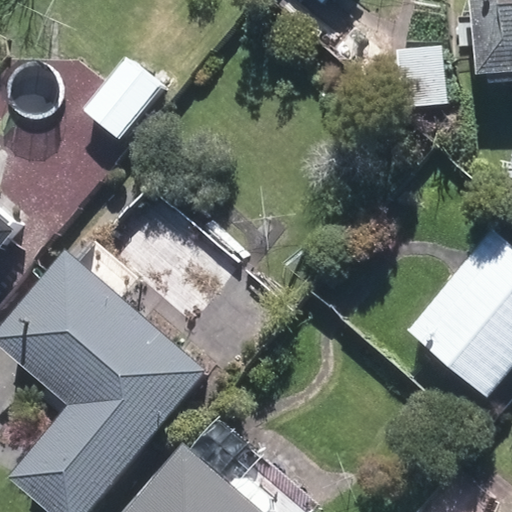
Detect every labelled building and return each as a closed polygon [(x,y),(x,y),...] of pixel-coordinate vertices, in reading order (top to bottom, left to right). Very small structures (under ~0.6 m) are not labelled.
[(511,0),(478,0),(486,81),(511,79),(511,0)] [(88,114),(120,141),(165,90),(133,62),(88,114)] [(418,79),(419,98),(449,98),(449,78),(418,79)] [(0,268),(24,241),(0,219),(0,268)] [(414,336),(493,401),(511,378),(511,240),(500,231),(414,336)] [(21,501),(33,511),(120,511),(219,401),(125,319),(130,313),(144,296),(107,263),(106,264),(90,282),(15,368),(85,429),(21,501)] [(236,445),(207,477),(201,473),(167,511),(257,511),(280,485),(236,445)]
